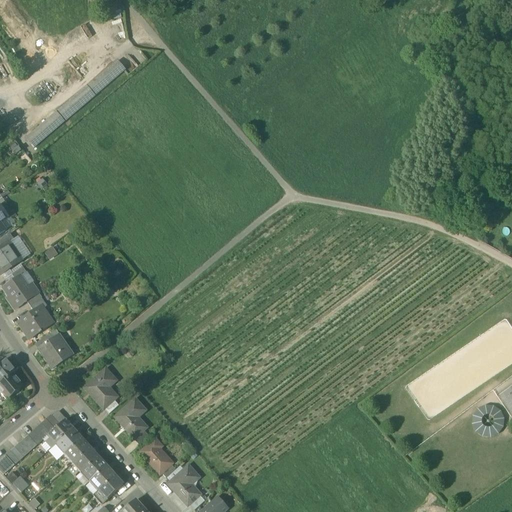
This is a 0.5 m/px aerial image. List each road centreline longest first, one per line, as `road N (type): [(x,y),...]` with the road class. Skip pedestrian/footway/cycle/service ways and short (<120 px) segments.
road 1 (unclassified): [(123,0),(292,195)]
road 2 (unclassified): [(292,195),(427,222),(511,266)]
road 3 (unclassified): [(292,195),(115,342)]
road 4 (residential): [(57,389),(171,511)]
